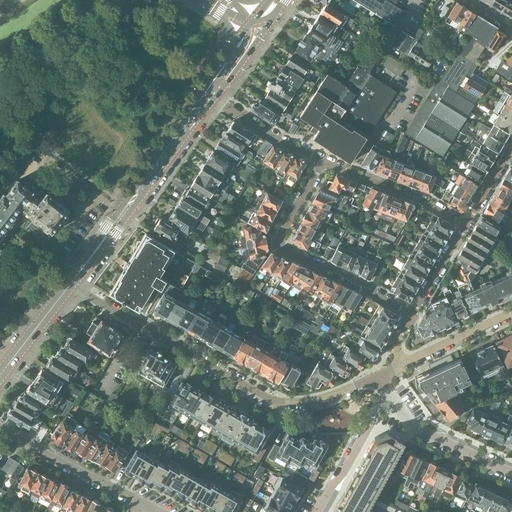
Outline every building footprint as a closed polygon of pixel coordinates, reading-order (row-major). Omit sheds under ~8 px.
[(344,0),(393,30),(394,30),(393,29),(405,11),(404,11),(385,0),(382,4),(375,0),(344,0)] [(501,12),(508,0),(493,0),(490,6),(501,12)] [(511,18),(511,0),(508,0),(501,12),(511,18)] [(452,20),(458,24),(467,9),(457,3),(442,26),(446,29),(452,20)] [(320,14),(338,26),(341,28),(345,22),(351,25),(353,21),(328,5),(326,4),(320,14)] [(467,9),(458,24),(449,38),(453,41),(463,25),(467,28),(476,14),(467,9)] [(341,28),(338,26),(320,14),(313,24),(333,36),(343,42),(349,33),(341,28)] [(467,33),(469,34),(454,57),(470,66),(472,67),(477,61),(482,53),(486,45),(496,29),(497,28),(478,16),(467,33)] [(328,33),(313,24),(313,25),(311,25),(309,28),(309,30),(307,33),(334,51),(336,48),(332,45),(332,44),(330,43),(331,42),(329,41),(333,36),(328,33)] [(423,32),(419,29),(413,38),(404,53),(400,59),(406,63),(409,56),(428,68),(437,54),(417,42),(423,32)] [(496,29),(486,45),(491,48),(496,51),(505,35),(496,29)] [(404,53),(413,38),(402,32),(393,46),(404,53)] [(307,34),(295,52),(313,63),(314,61),(318,63),(321,59),(327,62),(332,62),(335,58),(337,54),(324,45),(307,34)] [(482,53),(477,61),(481,63),(482,61),(484,62),(486,61),(487,59),(487,57),(486,55),(482,53)] [(287,64),(304,75),(307,70),(312,73),(315,69),(293,55),(287,64)] [(436,82),(404,133),(413,139),(414,138),(442,156),(474,105),(467,101),(470,97),(468,96),(469,94),(459,88),(458,90),(457,89),(459,85),(470,66),(454,57),(438,84),(436,82)] [(319,130),(313,139),(350,163),(396,92),(373,77),(375,73),(377,75),(381,69),(367,60),(361,69),(358,67),(345,86),(327,74),(316,91),(312,88),(295,114),(319,130)] [(281,71),(279,74),(280,75),(279,77),(298,89),(301,83),(303,84),(305,80),(285,67),(283,71),(281,71)] [(125,71),(115,76),(127,101),(151,90),(144,75),(147,73),(145,68),(130,75),(125,71)] [(472,73),(468,70),(459,85),(480,97),(488,83),(472,74),(472,73)] [(299,96),(302,93),(278,77),(276,81),(275,83),(273,82),(271,82),(268,86),(269,88),(271,90),(289,101),(294,93),(299,96)] [(502,90),(505,92),(511,96),(511,93),(511,94),(507,91),(508,90),(504,87),(502,90)] [(271,90),(265,98),(262,102),(265,104),(285,116),(290,120),(291,118),(285,114),(288,111),(284,108),(289,101),(271,90)] [(499,102),(505,105),(511,109),(511,96),(505,92),(499,102)] [(265,104),(262,102),(259,100),(260,100),(259,99),(257,103),(256,102),(255,103),(253,103),(250,107),(251,107),(251,109),(251,110),(270,122),(274,125),(277,119),(281,122),(285,116),(265,104)] [(492,106),(490,110),(511,122),(511,109),(505,105),(500,113),(495,111),(496,109),(492,106)] [(494,124),(510,134),(511,129),(511,122),(490,110),(488,113),(493,115),(494,114),(498,116),(494,124)] [(249,146),(256,136),(233,121),(227,131),(245,143),(249,146)] [(299,126),(294,123),(288,133),(294,134),(299,126)] [(489,132),(488,134),(504,143),(510,134),(494,124),(490,130),(487,128),(486,130),(489,132)] [(245,143),(227,131),(225,132),(222,135),(222,138),(221,140),(241,152),(254,160),(257,155),(251,152),(250,153),(243,148),(245,143)] [(458,132),(454,139),(459,142),(464,135),(458,132)] [(504,143),(488,134),(485,140),(481,137),(480,140),(484,142),(483,144),(498,153),(504,143)] [(237,159),(241,152),(221,140),(215,149),(230,159),(229,161),(234,165),(237,166),(240,161),(237,159)] [(257,152),(265,157),(272,146),(265,141),(257,152)] [(476,145),(472,153),(491,164),(497,155),(474,141),(473,143),(476,145)] [(368,168),(371,170),(383,152),(373,145),(360,165),(362,166),(362,168),(366,169),(368,168)] [(272,146),(265,157),(260,166),(270,173),(283,153),(282,151),(278,148),(276,149),(272,146)] [(229,173),(234,165),(229,161),(213,151),(205,164),(229,178),(234,182),(235,179),(234,178),(235,177),(229,173)] [(466,162),(469,164),(486,174),(491,164),(472,153),(468,151),(467,153),(471,155),(466,162)] [(449,152),(444,162),(448,164),(453,155),(449,152)] [(282,178),(283,176),(294,158),(294,155),(290,153),(287,154),(286,155),(283,153),(270,173),(265,180),(264,183),(269,186),(274,177),(272,175),(273,172),(282,178)] [(376,172),(387,177),(393,160),(383,156),(376,172)] [(294,158),(283,176),(294,183),(306,164),(305,161),(301,158),(299,159),(298,160),(294,158)] [(387,177),(397,181),(404,164),(393,160),(387,177)] [(229,178),(205,164),(202,164),(200,168),(201,170),(198,174),(225,191),(227,189),(226,189),(228,186),(225,185),(229,178)] [(408,185),(414,168),(404,164),(397,181),(408,185)] [(486,174),(469,164),(463,173),(480,184),(486,174)] [(255,172),(247,166),(244,170),(253,176),(255,172)] [(418,189),(425,172),(414,168),(408,185),(418,189)] [(429,193),(436,176),(425,172),(418,189),(429,193)] [(225,193),(225,191),(198,174),(191,186),(215,201),(217,196),(221,198),(224,192),(225,193)] [(455,184),(473,195),(479,185),(461,174),(455,184)] [(327,182),(325,187),(349,197),(351,198),(354,192),(352,191),(354,188),(356,189),(363,191),(365,186),(337,176),(335,177),(332,182),(329,181),(327,182)] [(265,180),(259,178),(255,184),(261,187),(264,183),(265,180)] [(511,183),(504,178),(499,187),(511,194),(511,183)] [(29,215),(40,201),(32,194),(33,192),(28,188),(30,186),(24,182),(23,184),(18,181),(6,196),(7,197),(0,205),(0,235),(20,209),(29,215)] [(455,184),(450,193),(468,204),(473,195),(455,184)] [(215,201),(191,186),(188,190),(187,189),(185,190),(182,195),(182,197),(202,209),(206,211),(212,200),(214,201),(215,201)] [(323,186),(318,194),(334,200),(335,201),(337,196),(343,198),(348,200),(349,197),(325,187),(323,186)] [(511,194),(499,187),(494,196),(511,206),(511,194)] [(276,188),(273,194),(284,199),(287,194),(276,188)] [(382,193),(371,188),(368,193),(367,194),(366,194),(364,197),(365,197),(365,199),(362,204),(372,210),(372,209),(382,193)] [(255,200),(258,202),(276,211),(278,207),(280,206),(282,202),(281,200),(263,191),(260,198),(257,196),(255,200)] [(46,193),(40,201),(29,215),(28,217),(31,219),(32,221),(35,224),(37,223),(43,228),(43,230),(47,232),(49,232),(52,234),(70,211),(46,193)] [(392,197),(382,193),(372,209),(384,213),(386,207),(388,208),(392,197)] [(468,204),(450,193),(444,202),(461,212),(464,211),(468,204)] [(312,203),(328,210),(331,206),(341,211),(344,205),(334,200),(318,194),(312,203)] [(511,213),(511,206),(494,196),(489,204),(510,217),(511,213)] [(199,214),(202,209),(182,197),(176,207),(197,220),(206,225),(209,220),(199,214)] [(403,201),(392,197),(388,208),(386,207),(384,213),(383,216),(378,225),(378,226),(380,227),(382,224),(385,218),(387,219),(388,217),(393,219),(393,217),(395,217),(398,208),(400,209),(403,201)] [(237,204),(253,212),(271,222),(273,218),(275,217),(276,213),(276,211),(258,202),(255,207),(239,199),(237,204)] [(413,205),(403,201),(400,209),(398,208),(395,217),(406,222),(415,207),(413,205)] [(312,203),(307,213),(323,220),(327,212),(334,216),(333,218),(340,221),(342,217),(328,210),(312,203)] [(510,217),(489,204),(484,213),(505,226),(510,217)] [(188,233),(197,220),(176,207),(168,220),(188,233)] [(271,222),(253,212),(249,219),(240,214),(238,218),(265,232),(267,228),(269,227),(271,223),(271,222)] [(301,222),(302,222),(317,230),(323,220),(307,213),(306,213),(301,222)] [(237,219),(229,214),(226,220),(234,224),(237,219)] [(477,224),(495,235),(500,227),(488,220),(489,218),(483,215),(483,214),(477,224)] [(361,218),(354,215),(351,224),(357,226),(361,218)] [(412,215),(409,220),(413,223),(417,217),(412,215)] [(434,215),(429,224),(449,236),(454,227),(434,215)] [(186,235),(187,234),(188,234),(161,218),(160,218),(157,218),(155,223),(156,226),(152,232),(180,249),(182,246),(178,244),(174,242),(177,239),(180,240),(181,241),(184,240),(186,238),(186,237),(186,236),(186,235)] [(302,222),(297,232),(312,239),(317,230),(302,222)] [(370,229),(369,232),(374,234),(378,226),(378,225),(375,223),(372,229),(370,229)] [(429,224),(423,234),(443,246),(449,236),(429,224)] [(474,273),(496,236),(495,235),(477,224),(457,257),(463,268),(469,279),(470,282),(476,279),(475,277),(476,274),(474,273)] [(343,233),(338,230),(334,238),(339,240),(343,233)] [(403,230),(401,234),(406,237),(409,239),(413,242),(416,237),(403,230)] [(240,240),(242,248),(248,246),(248,247),(267,243),(265,236),(264,235),(261,235),(261,231),(252,233),(251,232),(245,233),(246,238),(240,240)] [(297,232),(296,232),(292,240),(294,243),(310,251),(313,245),(310,243),(312,239),(297,232)] [(146,234),(110,294),(122,301),(122,302),(122,303),(123,304),(124,304),(125,304),(126,303),(139,311),(155,285),(161,289),(166,281),(159,277),(175,251),(146,234)] [(406,237),(401,234),(396,243),(401,246),(406,237)] [(423,234),(418,243),(437,255),(443,246),(423,234)] [(351,237),(346,244),(350,246),(354,239),(351,237)] [(335,247),(339,240),(334,238),(330,245),(335,247)] [(384,242),(381,247),(386,250),(390,244),(384,242)] [(267,243),(248,247),(251,260),(257,259),(257,257),(266,256),(265,252),(267,251),(268,249),(267,243)] [(418,243),(412,253),(432,264),(437,255),(418,243)] [(224,250),(213,244),(206,256),(217,263),(220,257),(224,250)] [(331,261),(340,266),(348,250),(338,246),(331,261)] [(340,266),(350,270),(357,255),(348,250),(340,266)] [(350,270),(360,275),(367,259),(371,253),(367,251),(363,258),(357,255),(350,270)] [(268,278),(270,275),(281,258),(278,256),(277,255),(273,253),(272,253),(271,253),(260,270),(267,274),(266,277),(268,278)] [(426,274),(432,264),(412,253),(406,262),(426,274)] [(229,262),(220,257),(217,263),(226,268),(229,262)] [(275,289),(280,281),(292,263),(288,261),(287,259),(284,258),(282,258),(281,258),(270,275),(278,280),(277,282),(276,281),(272,287),(275,289)] [(367,259),(360,275),(370,280),(377,264),(367,259)] [(290,286),(291,285),(302,267),(292,262),(292,263),(280,281),(290,286)] [(420,283),(426,274),(406,262),(401,272),(420,283)] [(226,268),(217,263),(214,268),(223,273),(226,268)] [(300,291),(301,290),(312,271),(302,267),(291,285),(300,291)] [(469,279),(463,268),(459,270),(465,281),(469,279)] [(207,270),(204,276),(216,282),(218,277),(207,270)] [(243,270),(240,274),(250,280),(253,276),(246,271),(243,270)] [(312,271),(301,290),(310,296),(312,294),(323,276),(312,271)] [(511,272),(499,278),(507,296),(511,293),(511,271),(511,272)] [(401,272),(395,281),(415,293),(420,283),(401,272)] [(237,279),(247,284),(250,280),(240,274),(237,279)] [(321,299),(332,281),(323,276),(312,294),(317,297),(314,302),(317,304),(321,299)] [(499,278),(486,285),(495,303),(501,300),(501,298),(507,296),(499,278)] [(480,288),(476,279),(470,282),(483,307),(487,305),(488,306),(495,303),(486,285),(480,288)] [(234,281),(231,286),(240,292),(243,286),(234,281)] [(252,281),(249,285),(259,291),(262,287),(258,284),(258,285),(252,281)] [(330,305),(332,303),(342,286),(332,281),(321,299),(330,305)] [(395,281),(389,290),(409,302),(415,293),(395,281)] [(458,287),(459,290),(470,313),(473,313),(476,312),(477,309),(482,307),(470,281),(458,287)] [(165,318),(181,290),(175,287),(174,289),(168,286),(153,311),(165,318)] [(240,292),(250,298),(254,293),(243,286),(240,292)] [(336,317),(341,308),(343,305),(352,290),(342,286),(332,303),(338,306),(333,313),(334,314),(333,316),(336,317)] [(165,318),(176,324),(187,305),(181,302),(186,293),(181,290),(165,318)] [(343,305),(341,308),(347,312),(349,308),(353,310),(362,295),(352,290),(343,305)] [(445,296),(446,296),(456,319),(462,317),(464,317),(468,316),(469,313),(470,313),(459,290),(445,296)] [(265,299),(256,294),(254,298),(263,302),(265,299)] [(198,337),(214,309),(205,304),(207,301),(208,302),(211,296),(208,295),(203,303),(187,331),(198,337)] [(376,310),(373,315),(393,327),(395,326),(397,322),(396,320),(399,316),(364,296),(358,306),(364,310),(367,304),(376,310)] [(446,296),(431,303),(443,327),(457,321),(456,319),(446,296)] [(192,297),(187,305),(176,324),(187,331),(203,303),(192,297)] [(284,300),(281,304),(288,308),(291,304),(284,300)] [(303,307),(293,301),(291,304),(288,308),(298,314),(303,307)] [(443,327),(431,303),(430,301),(417,324),(418,327),(415,328),(414,331),(416,335),(419,336),(421,334),(423,337),(427,335),(428,337),(436,333),(435,331),(443,327)] [(277,306),(275,310),(286,317),(288,313),(277,306)] [(210,343),(225,316),(214,309),(198,337),(210,343)] [(302,309),(299,314),(308,320),(311,314),(302,309)] [(362,318),(360,321),(367,326),(386,337),(393,327),(373,315),(369,322),(366,321),(362,318)] [(210,343),(221,350),(234,327),(228,324),(231,319),(225,316),(210,343)] [(92,322),(86,332),(91,336),(87,341),(108,355),(115,345),(116,346),(120,341),(118,340),(122,334),(101,320),(98,326),(92,322)] [(325,324),(320,321),(319,322),(318,324),(318,325),(324,328),(324,329),(327,331),(329,328),(324,325),(325,324)] [(310,326),(305,323),(300,330),(306,334),(310,326)] [(248,329),(243,326),(241,329),(235,325),(234,327),(221,350),(233,356),(247,331),(248,329)] [(386,337),(367,326),(363,332),(355,327),(352,331),(362,337),(380,348),(382,344),(385,343),(387,339),(386,337)] [(330,328),(327,332),(334,336),(336,332),(330,328)] [(245,363),(259,338),(247,331),(233,356),(245,363)] [(355,349),(372,359),(375,359),(381,350),(361,338),(362,337),(352,331),(349,337),(359,343),(355,349)] [(511,364),(511,334),(497,342),(508,366),(511,364)] [(245,363),(255,369),(270,344),(259,338),(245,363)] [(363,363),(362,361),(365,356),(345,345),(346,344),(337,338),(334,342),(343,348),(338,356),(358,368),(359,367),(361,366),(363,363)] [(67,342),(63,349),(83,360),(86,362),(92,351),(71,339),(69,343),(67,342)] [(255,369),(267,376),(281,350),(270,344),(255,369)] [(472,364),(464,367),(470,380),(503,365),(493,345),(492,344),(470,354),(471,355),(468,356),(472,364)] [(58,351),(55,357),(74,369),(77,370),(83,360),(63,349),(63,348),(61,352),(58,351)] [(142,376),(142,375),(150,380),(164,357),(163,354),(157,351),(155,352),(150,349),(147,354),(145,353),(141,360),(134,372),(142,376)] [(281,350),(267,376),(278,382),(293,357),(281,350)] [(324,365),(345,377),(345,376),(348,376),(350,372),(349,370),(351,367),(350,367),(351,365),(331,354),(324,365)] [(297,380),(306,364),(298,360),(299,358),(295,356),(280,382),(284,384),(285,387),(289,389),(291,388),(292,389),(297,380)] [(74,369),(55,357),(54,357),(53,361),(50,360),(46,366),(68,379),(74,369)] [(150,380),(158,385),(155,390),(162,394),(166,387),(163,386),(165,383),(165,384),(169,376),(172,378),(176,371),(173,369),(176,365),(172,362),(164,357),(150,380)] [(297,380),(304,384),(306,384),(307,382),(317,388),(319,388),(323,381),(329,385),(329,384),(332,384),(335,381),(334,379),(335,378),(337,374),(318,363),(319,361),(316,359),(316,360),(310,357),(306,364),(297,380)] [(419,385),(433,402),(459,390),(462,389),(461,385),(470,381),(470,380),(464,367),(460,359),(418,378),(419,385)] [(39,377),(36,381),(56,393),(63,381),(44,370),(42,370),(38,375),(39,377)] [(186,383),(182,380),(173,395),(168,392),(161,404),(166,408),(170,401),(181,408),(193,387),(193,386),(194,384),(188,381),(186,383)] [(56,393),(36,381),(32,385),(30,385),(26,390),(27,392),(45,403),(55,409),(57,407),(62,409),(67,400),(62,397),(63,397),(56,393)] [(73,387),(71,392),(79,397),(82,392),(73,387)] [(197,389),(193,387),(181,408),(192,414),(204,393),(204,390),(199,387),(197,389)] [(459,390),(433,402),(450,421),(465,408),(468,412),(477,405),(468,394),(463,398),(459,390)] [(20,396),(18,400),(44,416),(50,407),(24,392),(23,395),(20,396)] [(204,393),(192,414),(203,420),(215,399),(211,397),(211,394),(207,392),(204,393)] [(215,399),(203,420),(214,426),(226,405),(222,403),(223,401),(216,397),(215,399)] [(14,405),(12,409),(39,425),(44,416),(18,400),(17,401),(15,401),(13,404),(14,405)] [(226,405),(214,426),(224,432),(236,411),(232,409),(232,406),(228,404),(226,405)] [(471,428),(479,432),(488,414),(474,408),(468,422),(472,424),(471,428)] [(39,425),(12,409),(10,409),(7,414),(8,416),(16,421),(23,425),(28,428),(29,426),(36,430),(39,425)] [(479,432),(491,437),(499,420),(492,416),(494,412),(490,410),(488,414),(479,432)] [(240,413),(236,411),(224,432),(235,438),(247,417),(248,415),(241,411),(240,413)] [(62,444),(63,443),(77,422),(71,418),(73,415),(69,412),(55,430),(51,436),(55,439),(55,441),(60,445),(62,444)] [(491,437),(504,443),(511,426),(511,425),(505,423),(509,415),(504,413),(501,420),(499,420),(491,437)] [(251,419),(247,417),(235,438),(246,444),(258,423),(258,421),(253,418),(251,419)] [(77,422),(63,443),(67,445),(67,448),(70,450),(73,449),(86,428),(81,425),(79,427),(77,426),(79,423),(77,422)] [(262,426),(258,423),(246,444),(257,451),(254,457),(259,460),(266,447),(261,444),(269,430),(268,429),(270,427),(263,424),(262,426)] [(85,456),(85,455),(98,435),(88,429),(75,449),(79,452),(79,454),(82,456),(84,455),(85,456)] [(299,441),(296,439),(288,434),(284,441),(280,448),(275,445),(268,458),(273,461),(276,455),(287,462),(299,441)] [(388,434),(374,438),(332,511),(366,511),(404,443),(401,442),(402,441),(388,434)] [(88,459),(94,462),(107,441),(98,435),(85,455),(88,457),(88,459)] [(312,443),(309,442),(310,441),(302,437),(301,440),(300,439),(299,441),(287,462),(299,469),(304,461),(303,460),(312,443)] [(303,460),(304,461),(315,467),(319,460),(323,453),(327,446),(326,446),(327,443),(320,440),(319,442),(315,439),(312,443),(303,460)] [(118,446),(108,440),(94,462),(100,465),(102,464),(102,463),(105,465),(106,465),(118,446)] [(128,452),(118,446),(106,465),(106,466),(106,468),(110,470),(112,469),(116,472),(128,452)] [(147,455),(137,450),(125,471),(126,471),(126,474),(129,476),(131,475),(135,477),(147,455)] [(398,470),(409,475),(417,457),(406,452),(398,470)] [(156,461),(147,455),(135,477),(139,479),(139,481),(142,483),(144,482),(145,482),(157,461),(156,461)] [(417,457),(409,475),(419,481),(428,462),(417,457)] [(0,464),(0,468),(12,475),(19,465),(19,464),(10,458),(4,466),(0,464)] [(158,459),(156,461),(157,461),(145,482),(151,486),(153,484),(156,486),(168,465),(168,464),(158,459)] [(169,463),(168,464),(168,465),(156,486),(163,490),(164,488),(167,490),(179,469),(178,468),(169,463)] [(422,479),(432,484),(440,468),(436,465),(435,464),(433,463),(431,463),(430,463),(422,479)] [(12,475),(10,478),(15,481),(24,468),(19,465),(12,475)] [(178,468),(179,469),(167,490),(173,493),(174,492),(178,494),(190,472),(179,467),(178,468)] [(440,468),(432,484),(442,489),(450,472),(446,470),(445,468),(443,467),(441,468),(440,468)] [(17,487),(28,493),(38,473),(37,473),(37,471),(33,469),(31,470),(27,468),(17,487)] [(200,478),(190,472),(178,494),(179,497),(182,499),(184,497),(188,499),(200,478)] [(294,477),(304,483),(307,478),(297,472),(294,477)] [(450,472),(442,489),(453,494),(461,477),(456,475),(455,473),(453,472),(451,473),(450,472)] [(38,473),(28,493),(39,498),(48,479),(48,476),(44,474),(42,475),(38,473)] [(275,488),(295,499),(297,496),(299,496),(302,490),(301,489),(301,488),(291,483),(291,482),(279,476),(273,487),(275,488)] [(301,488),(304,483),(294,477),(291,482),(291,483),(301,488)] [(209,483),(200,478),(188,499),(191,501),(191,504),(195,506),(197,504),(198,505),(210,484),(209,483)] [(462,507),(473,484),(470,482),(469,480),(466,478),(464,479),(462,478),(454,495),(461,498),(462,500),(460,501),(458,505),(462,507)] [(39,498),(49,503),(60,482),(54,480),(52,481),(48,479),(39,498)] [(205,506),(208,508),(209,508),(221,487),(210,481),(209,483),(210,484),(198,505),(204,509),(205,506)] [(49,503),(46,509),(52,511),(55,506),(60,508),(70,488),(60,482),(49,503)] [(477,505),(485,489),(481,487),(480,485),(477,484),(476,484),(475,484),(466,502),(473,505),(473,503),(477,505)] [(219,511),(231,493),(221,487),(209,508),(208,508),(207,510),(210,511),(219,511)] [(293,503),(295,499),(275,488),(270,497),(291,510),(292,509),(291,509),(295,504),(293,503)] [(487,510),(495,493),(491,491),(490,490),(487,488),(486,489),(485,489),(477,505),(475,509),(480,511),(481,511),(483,508),(487,510)] [(60,511),(62,511),(72,511),(81,495),(80,493),(77,491),(75,492),(71,490),(60,511)] [(233,511),(241,499),(231,493),(219,511),(233,511)] [(497,511),(505,498),(504,498),(504,496),(500,494),(499,495),(495,493),(487,510),(491,511),(490,511),(497,511)] [(86,511),(92,501),(91,500),(91,498),(87,496),(85,497),(81,495),(72,511),(86,511)] [(268,509),(272,511),(290,511),(291,510),(270,497),(264,508),(267,510),(268,509)] [(510,511),(511,508),(511,499),(510,499),(509,500),(505,498),(497,511),(510,511)] [(378,500),(376,505),(390,511),(394,511),(396,509),(378,500)] [(92,501),(86,511),(100,511),(103,507),(92,501)]
